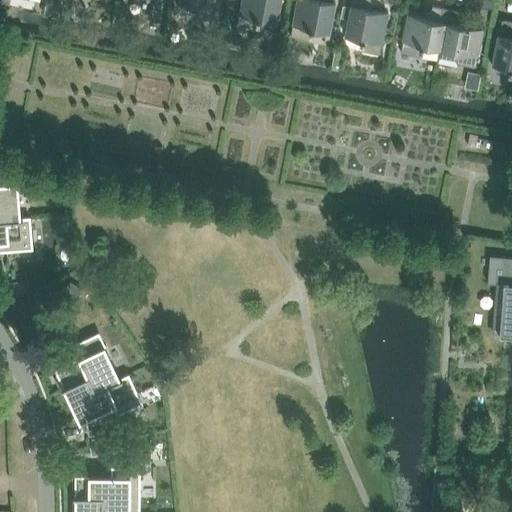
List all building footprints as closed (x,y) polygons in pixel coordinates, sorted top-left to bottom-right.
[(144,0),(143,8),(161,11),(163,0),(144,0)] [(196,18),(213,21),(217,0),(179,0),(179,2),(196,6),(195,10),(197,10),(196,18)] [(276,21),(280,0),(242,0),(237,26),(255,30),(256,22),(259,22),(260,18),(276,21)] [(329,32),(334,0),(296,0),(290,36),(308,40),(309,32),(312,32),(313,29),(329,32)] [(362,51),(379,54),(387,13),(368,9),(369,0),(352,0),(345,35),(361,38),(361,42),(363,43),(362,51)] [(420,44),(440,48),(448,8),(432,5),(429,19),(407,15),(400,52),(418,56),(420,44)] [(448,8),(440,48),(438,57),(457,61),(457,64),(475,67),(482,30),(461,25),(463,12),(448,8)] [(509,80),(511,80),(511,21),(502,19),(492,64),(494,64),(493,68),(510,72),(509,80)] [(17,183),(0,183),(0,220),(19,219),(17,183)] [(0,250),(32,248),(29,218),(19,219),(0,220),(0,250)] [(493,334),(503,335),(511,335),(511,257),(489,256),(487,283),(503,284),(500,316),(494,316),(493,331),(493,334)] [(7,295),(28,293),(27,280),(6,282),(7,295)] [(81,290),(68,282),(58,297),(70,306),(81,290)] [(83,356),(55,369),(63,387),(61,388),(61,389),(88,377),(95,390),(119,379),(98,334),(77,344),(83,356)] [(88,377),(61,389),(62,390),(64,389),(79,421),(113,406),(117,414),(141,403),(128,375),(119,379),(95,390),(88,377)] [(107,442),(114,440),(111,430),(92,434),(95,444),(107,442)] [(95,444),(89,446),(91,455),(109,451),(107,442),(95,444)] [(111,476),(75,476),(75,496),(73,496),(73,497),(102,497),(101,511),(138,511),(139,467),(111,467),(111,476)] [(101,511),(102,497),(73,497),(75,497),(74,511),(101,511)]
